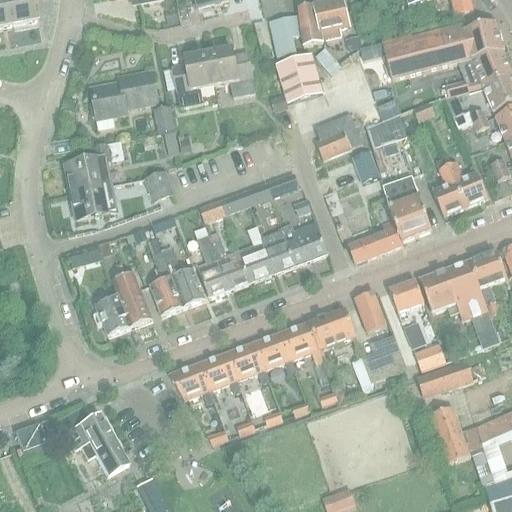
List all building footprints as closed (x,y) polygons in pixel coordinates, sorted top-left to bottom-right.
[(0,0),(0,29),(11,27),(6,0),(0,0)] [(6,0),(11,27),(37,22),(33,0),(6,0)] [(228,0),(195,0),(198,10),(229,2),(228,0)] [(321,34),(321,36),(322,41),(341,37),(340,31),(351,28),(344,0),(338,0),(314,6),(319,35),(321,34)] [(460,16),(474,15),(470,0),(407,0),(408,5),(427,0),(451,0),(455,17),(460,16)] [(371,30),(364,5),(350,9),(357,34),(371,30)] [(323,44),(321,36),(319,36),(312,7),(299,10),(304,49),(323,44)] [(269,25),(277,60),(296,56),(292,40),(301,38),(298,18),(269,25)] [(261,55),(272,52),(264,24),(253,27),(261,55)] [(483,90),(511,77),(511,75),(503,54),(495,25),(464,32),(463,25),(411,38),(411,37),(361,49),(364,61),(385,56),(392,82),(447,68),(448,70),(449,69),(460,70),(464,84),(469,95),(483,90)] [(208,55),(214,88),(229,86),(232,101),(255,96),(247,56),(234,59),(232,50),(208,55)] [(214,88),(208,55),(185,60),(186,68),(172,71),(180,110),(202,106),(199,92),(214,88)] [(323,95),(311,56),(276,66),(288,105),(323,95)] [(91,91),(94,106),(91,107),(93,119),(97,118),(97,121),(127,115),(126,111),(156,105),(150,74),(119,80),(120,85),(91,91)] [(511,77),(483,90),(493,114),(511,106),(511,77)] [(464,84),(444,89),(447,101),(457,99),(469,95),(464,84)] [(455,120),(464,116),(457,99),(447,101),(455,120)] [(283,100),(271,103),(274,115),(286,112),(283,100)] [(430,106),(421,109),(426,121),(435,118),(430,106)] [(382,125),(366,131),(373,152),(407,139),(395,108),(378,114),(382,125)] [(421,109),(413,113),(418,125),(426,121),(421,109)] [(169,110),(153,113),(158,136),(164,136),(174,133),(169,110)] [(511,111),(495,119),(505,143),(511,140),(511,111)] [(473,125),(485,120),(482,112),(471,117),(470,114),(464,116),(455,120),(459,131),(473,125)] [(355,129),(359,128),(356,122),(353,124),(350,116),(315,131),(320,144),(316,146),(323,163),(362,147),(355,129)] [(489,128),(485,120),(473,125),(477,134),(489,128)] [(180,159),(174,133),(164,136),(169,161),(180,159)] [(71,196),(110,188),(106,166),(123,163),(120,145),(93,150),(95,162),(65,168),(71,196)] [(370,155),(353,161),(363,187),(380,180),(370,155)] [(490,167),(494,176),(506,170),(503,161),(490,167)] [(447,168),(465,210),(487,201),(477,175),(462,181),(455,165),(447,168)] [(465,210),(447,168),(438,172),(445,188),(433,194),(443,219),(465,210)] [(497,184),(510,178),(506,170),(494,176),(497,184)] [(153,203),(171,196),(163,174),(145,181),(153,203)] [(293,177),(266,187),(272,204),(299,194),(293,177)] [(383,190),(396,229),(402,245),(431,234),(412,179),(383,190)] [(250,212),(272,204),(266,187),(244,195),(250,212)] [(110,188),(71,196),(76,223),(116,216),(110,188)] [(238,198),(219,204),(225,220),(243,213),(238,198)] [(297,219),(311,214),(307,201),(292,207),(297,219)] [(206,226),(225,220),(219,204),(201,211),(206,226)] [(247,234),(257,230),(254,221),(240,226),(241,230),(245,229),(247,234)] [(174,222),(153,229),(156,238),(177,231),(174,222)] [(283,238),(295,269),(327,257),(315,225),(294,233),(292,226),(281,230),(284,238),(283,238)] [(403,248),(402,245),(396,229),(349,247),(355,266),(403,248)] [(263,245),(274,276),(295,269),(283,238),(284,238),(281,230),(279,230),(281,234),(261,241),(263,245)] [(144,233),(133,236),(137,246),(147,243),(144,233)] [(229,293),(211,245),(209,238),(198,241),(203,255),(208,253),(211,264),(197,270),(209,301),(229,293)] [(211,245),(229,293),(251,285),(239,254),(225,259),(224,255),(225,255),(220,241),(211,245)] [(274,276),(263,245),(243,252),(255,284),(274,276)] [(511,246),(502,250),(511,274),(511,246)] [(170,275),(172,279),(184,311),(205,303),(194,271),(182,275),(173,251),(163,255),(170,275)] [(98,254),(68,262),(71,273),(101,266),(98,254)] [(468,264),(479,292),(507,282),(497,254),(468,264)] [(170,275),(163,255),(153,258),(160,278),(170,275)] [(479,292),(468,264),(444,274),(457,308),(456,308),(462,324),(471,321),(487,315),(485,308),(479,292)] [(457,308),(444,274),(420,283),(433,317),(456,308),(457,308)] [(142,293),(141,291),(135,276),(113,284),(114,285),(119,299),(131,330),(153,322),(142,293)] [(184,311),(172,279),(150,288),(151,290),(162,319),(184,311)] [(406,314),(424,307),(416,284),(389,294),(401,327),(409,324),(406,314)] [(386,329),(373,294),(354,302),(367,336),(386,329)] [(119,299),(96,308),(108,339),(131,330),(119,299)] [(485,308),(487,315),(490,323),(499,319),(493,305),(485,308)] [(308,326),(319,354),(356,340),(346,312),(308,326)] [(487,315),(471,321),(483,352),(499,346),(490,323),(487,315)] [(279,337),(294,376),(295,375),(291,363),(311,355),(316,368),(323,365),(319,354),(308,326),(279,337)] [(426,350),(417,327),(404,331),(413,355),(426,350)] [(251,348),(266,386),(268,385),(264,374),(284,366),(288,378),(294,376),(279,337),(251,348)] [(407,374),(394,338),(369,347),(372,356),(363,360),(373,386),(407,374)] [(421,373),(446,364),(440,347),(415,356),(421,373)] [(266,386),(251,348),(223,358),(238,397),(241,395),(237,384),(257,376),(262,388),(266,386)] [(238,397),(223,358),(196,369),(210,407),(215,405),(210,394),(230,386),(235,398),(238,397)] [(425,402),(474,386),(473,384),(466,363),(455,368),(455,369),(417,382),(425,402)] [(210,407),(196,369),(168,379),(184,404),(203,397),(208,408),(210,407)] [(322,410),(338,404),(334,395),(318,400),(322,410)] [(295,420),(309,415),(305,404),(291,410),(295,420)] [(449,468),(470,460),(453,411),(431,419),(449,468)] [(267,430),(282,424),(279,414),(263,420),(267,430)] [(511,415),(477,432),(482,449),(511,435),(511,415)] [(87,461),(95,456),(108,478),(127,467),(97,416),(63,436),(73,453),(80,449),(87,461)] [(240,439),(255,434),(251,424),(236,430),(240,439)] [(45,445),(38,426),(15,434),(25,462),(43,456),(40,447),(45,445)] [(212,449),(228,443),(224,433),(207,439),(212,449)] [(511,511),(511,482),(501,486),(508,511),(511,511)] [(323,504),(325,511),(347,511),(355,509),(350,494),(323,504)]
